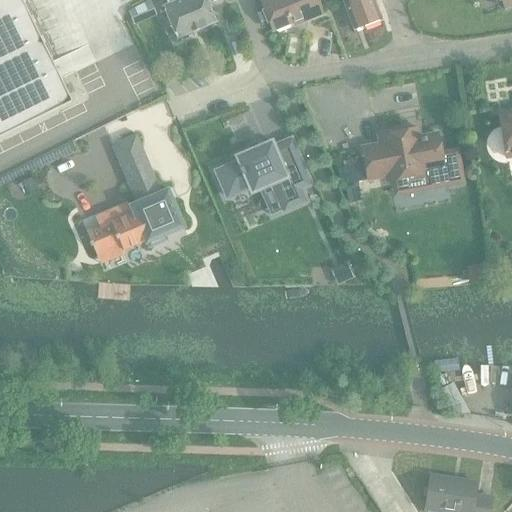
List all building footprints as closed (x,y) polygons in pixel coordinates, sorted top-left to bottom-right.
[(0,0),(0,136),(71,102),(48,57),(20,0),(0,0)] [(175,41),(216,24),(206,0),(179,0),(161,8),(175,41)] [(260,0),(273,30),(273,31),(302,19),(303,23),(323,14),(316,0),(260,0)] [(341,0),(354,32),(380,22),(371,0),(341,0)] [(511,0),(499,0),(504,10),(511,6),(511,0)] [(511,113),(499,116),(507,159),(511,158),(511,113)] [(380,146),(362,149),(368,182),(386,179),(387,184),(392,183),(425,176),(427,189),(462,183),(457,150),(442,153),(438,135),(420,138),(418,130),(378,137),(380,146)] [(135,135),(111,145),(121,169),(145,158),(135,135)] [(238,161),(215,171),(226,199),(250,189),(251,193),(271,184),(283,212),(307,202),(301,189),(311,185),(291,138),(272,146),(271,142),(236,157),(238,161)] [(98,226),(86,232),(90,241),(88,242),(90,247),(92,246),(96,256),(120,246),(122,250),(144,241),(145,244),(147,243),(149,247),(165,240),(164,236),(183,228),(167,190),(160,193),(150,171),(127,181),(136,203),(129,206),(130,207),(129,207),(108,216),(110,221),(98,226)] [(347,264),(338,268),(345,282),(353,279),(347,264)] [(488,511),(490,498),(471,497),(473,484),(441,481),(441,479),(429,478),(425,511),(488,511)]
